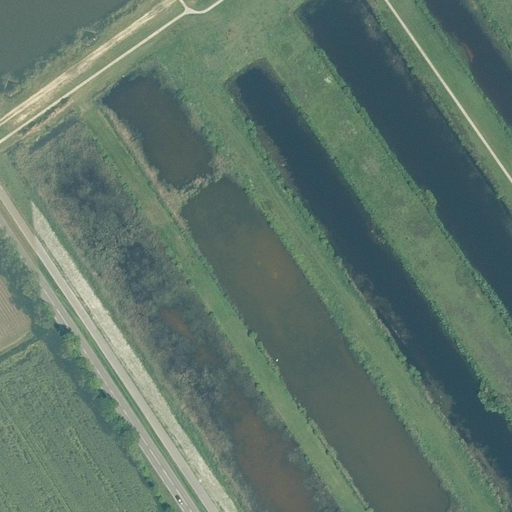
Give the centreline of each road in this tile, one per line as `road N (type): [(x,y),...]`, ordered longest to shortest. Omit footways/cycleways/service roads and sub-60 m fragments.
road 1 (unclassified): [(212,511),(0,191)]
road 2 (secondary): [(191,511),(0,224)]
road 3 (track): [(0,122),(171,0)]
